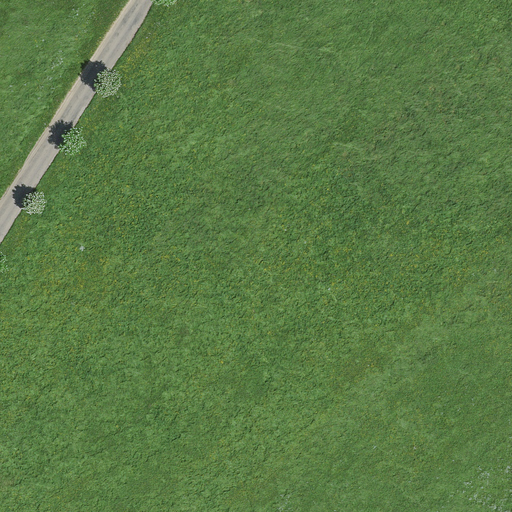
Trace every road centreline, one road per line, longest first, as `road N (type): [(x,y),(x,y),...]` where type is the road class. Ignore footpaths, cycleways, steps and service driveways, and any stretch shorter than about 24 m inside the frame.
road 1 (trunk): [(0,332),(511,10)]
road 2 (unclassified): [(144,0),(0,223)]
